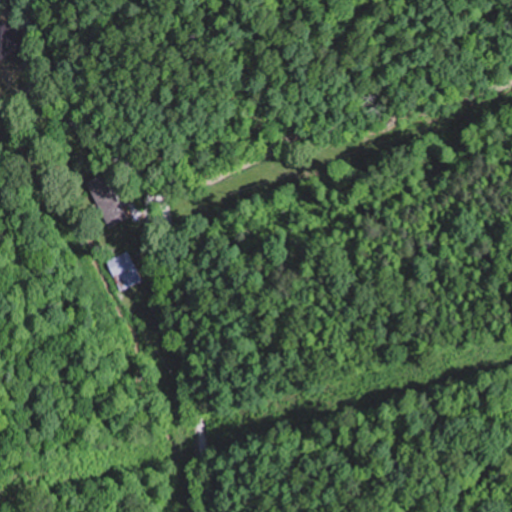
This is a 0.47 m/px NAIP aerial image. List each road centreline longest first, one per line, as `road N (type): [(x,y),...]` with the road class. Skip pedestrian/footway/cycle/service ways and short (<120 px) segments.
road 1 (residential): [(207,511),(170,218),(162,196),(82,123),(38,68),(29,0)]
road 2 (residential): [(162,196),(217,180),(302,137),(431,113),(511,81)]
